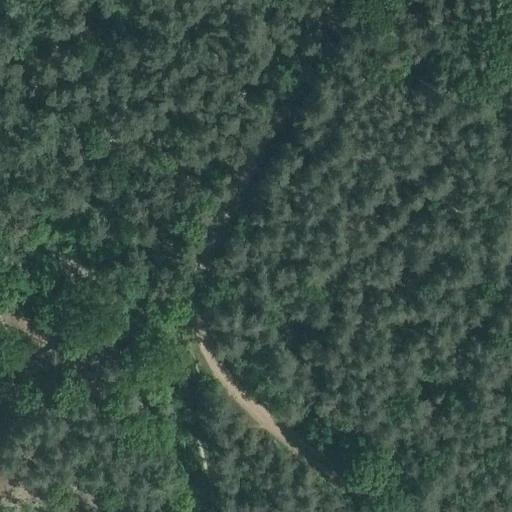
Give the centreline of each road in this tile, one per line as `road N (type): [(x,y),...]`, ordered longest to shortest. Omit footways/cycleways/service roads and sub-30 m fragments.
road 1 (track): [(335,0),(168,322)]
road 2 (track): [(342,488),(179,354)]
